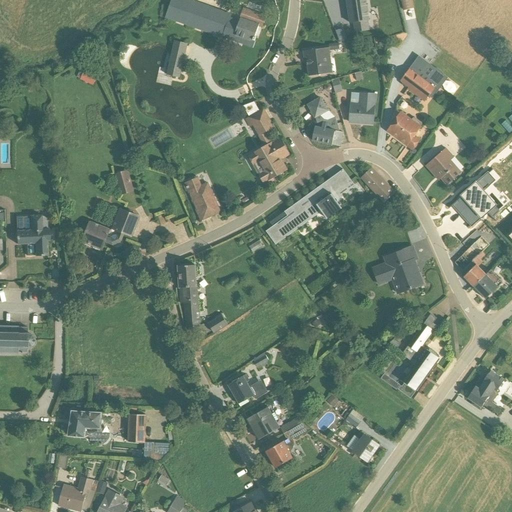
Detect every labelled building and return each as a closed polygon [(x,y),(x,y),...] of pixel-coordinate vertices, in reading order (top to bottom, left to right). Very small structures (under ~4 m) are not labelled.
[(171,0),(165,18),(223,39),(232,15),(189,0),(171,0)] [(346,0),(350,24),(368,21),(365,0),(346,0)] [(411,0),(400,0),(403,11),(413,8),(411,0)] [(339,29),(341,42),(352,40),(350,28),(339,29)] [(175,41),(167,75),(180,78),(188,44),(175,41)] [(339,43),(338,43),(329,44),(329,48),(303,51),(304,60),(306,59),(308,76),(333,73),(330,52),(339,50),(339,43)] [(221,69),(221,46),(197,45),(197,69),(221,69)] [(429,97),(432,99),(447,78),(443,75),(442,73),(437,69),(435,69),(418,57),(400,82),(408,88),(407,90),(424,103),(429,97)] [(99,73),(81,66),(76,78),(94,85),(99,73)] [(355,74),(357,82),(363,80),(361,72),(355,74)] [(335,94),(343,92),(339,79),(332,81),(335,94)] [(348,124),(374,126),(376,94),(351,93),(348,124)] [(329,112),(324,104),(321,98),(308,106),(315,118),(318,127),(315,127),(312,141),(340,147),(344,133),(340,132),(336,118),(329,112)] [(270,122),(263,110),(260,112),(257,109),(254,103),(243,107),(249,118),(245,120),(250,128),(253,127),(264,146),(250,154),(251,156),(251,159),(252,161),(253,163),(256,164),(258,167),(261,171),(256,175),(263,186),(273,181),(273,179),(287,171),(283,165),(280,160),(289,155),(280,139),(272,143),(265,132),(273,128),(270,122)] [(412,150),(419,140),(414,136),(422,125),(422,123),(415,118),(413,119),(412,121),(401,113),(387,132),(412,150)] [(425,166),(438,181),(441,179),(446,186),(462,173),(451,160),(454,157),(446,149),(425,166)] [(395,194),(371,169),(361,179),(384,204),(395,194)] [(134,192),(129,170),(114,174),(120,196),(134,192)] [(267,234),(276,245),(322,212),(327,220),(342,209),(337,201),(356,188),(351,181),(343,170),(330,179),(305,197),(281,214),(270,223),(273,227),(266,232),(267,234)] [(213,215),(213,214),(220,211),(208,183),(202,186),(198,178),(184,184),(185,185),(183,186),(186,192),(188,192),(201,221),(213,216),(213,215)] [(467,196),(454,208),(471,227),(484,215),(467,196)] [(83,238),(81,242),(84,243),(84,244),(90,247),(91,246),(93,247),(93,248),(100,251),(100,250),(103,251),(106,243),(115,246),(121,244),(125,235),(133,238),(141,218),(135,215),(133,212),(130,211),(128,210),(124,210),(120,209),(112,229),(111,230),(91,222),(89,226),(86,226),(84,226),(83,227),(81,229),(80,231),(80,233),(81,235),(83,238)] [(40,215),(29,216),(29,230),(15,230),(16,244),(34,244),(34,256),(46,256),(46,241),(48,241),(48,229),(46,229),(46,217),(40,218),(40,215)] [(483,252),(489,246),(481,237),(454,263),(466,275),(464,277),(473,287),(486,275),(478,266),(483,262),(481,259),(485,255),(483,252)] [(260,241),(249,247),(253,253),(263,247),(260,241)] [(385,263),(372,268),(378,286),(379,286),(392,281),(397,295),(424,285),(416,261),(419,260),(413,245),(383,257),(385,263)] [(195,265),(178,267),(179,288),(180,288),(181,304),(185,304),(187,328),(200,327),(201,327),(195,265)] [(502,282),(491,271),(473,287),(485,299),(486,298),(502,284),(502,282)] [(225,282),(228,288),(233,286),(233,284),(239,281),(237,276),(225,282)] [(437,318),(431,314),(402,355),(411,361),(414,358),(419,361),(404,382),(417,391),(436,365),(435,363),(440,356),(437,353),(432,350),(428,349),(426,351),(422,348),(438,326),(434,323),(437,318)] [(214,334),(228,325),(221,315),(208,324),(214,334)] [(0,353),(16,354),(25,354),(25,348),(27,348),(27,347),(29,347),(30,347),(31,346),(31,345),(32,344),(33,343),(33,342),(32,342),(32,340),(33,340),(33,338),(32,337),(31,336),(31,335),(30,335),(29,334),(29,335),(27,334),(27,333),(26,333),(26,328),(17,327),(0,326),(0,353)] [(388,344),(396,350),(401,343),(395,339),(388,344)] [(254,360),(258,368),(262,366),(262,367),(267,363),(268,360),(265,354),(254,360)] [(497,391),(504,380),(490,371),(483,382),(484,383),(479,390),(475,387),(471,393),(470,392),(467,397),(474,402),(472,404),(481,410),(482,408),(481,407),(483,405),(497,415),(501,409),(492,403),(499,392),(497,391)] [(400,385),(384,373),(381,378),(396,390),(400,385)] [(246,375),(227,385),(240,407),(248,402),(247,400),(254,396),(256,399),(267,392),(261,381),(250,387),(247,382),(249,381),(246,375)] [(411,399),(416,392),(404,384),(402,387),(401,386),(398,389),(411,399)] [(339,402),(332,395),(327,401),(334,407),(339,402)] [(268,407),(247,419),(258,440),(280,428),(276,421),(279,420),(275,413),(272,414),(268,407)] [(347,413),(343,417),(346,420),(356,428),(364,417),(353,410),(350,415),(347,413)] [(90,441),(102,441),(101,445),(107,443),(108,441),(110,438),(110,433),(102,433),(103,413),(72,412),(69,436),(90,438),(90,441)] [(147,415),(129,414),(128,443),(144,443),(144,460),(162,461),(170,452),(170,443),(146,442),(147,415)] [(302,424),(298,418),(280,428),(284,434),(302,424)] [(293,439),(311,429),(303,423),(284,434),(287,440),(266,452),(275,468),(293,458),(289,452),(292,450),(293,448),(294,444),(293,439)] [(361,432),(357,437),(354,435),(346,446),(352,451),(367,462),(379,445),(361,432)] [(66,468),(68,457),(60,456),(58,467),(66,468)] [(127,461),(121,459),(118,471),(124,473),(127,461)] [(89,511),(97,481),(82,477),(78,489),(64,485),(58,506),(80,511),(81,511),(82,511),(82,510),(88,511),(89,511)] [(97,511),(125,511),(128,508),(127,507),(129,503),(123,500),(125,497),(109,490),(97,511)] [(194,511),(183,507),(187,499),(176,495),(168,511),(194,511)] [(241,507),(232,511),(256,511),(251,503),(250,503),(248,501),(240,506),(241,507)]
